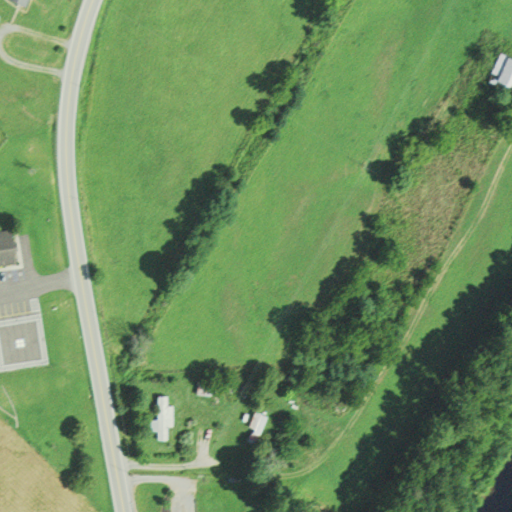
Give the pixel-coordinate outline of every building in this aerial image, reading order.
[(498,52),(511,58),(511,80),(508,89),(486,79),(498,52)] [(11,263),(0,264),(0,230),(7,230),(11,263)] [(194,393),(196,379),(211,381),(210,395),(194,393)] [(155,395),(164,395),(164,404),(169,404),(169,425),(164,425),(164,439),(155,439),(155,395)] [(254,410),(265,414),(259,430),(247,425),(254,410)]
